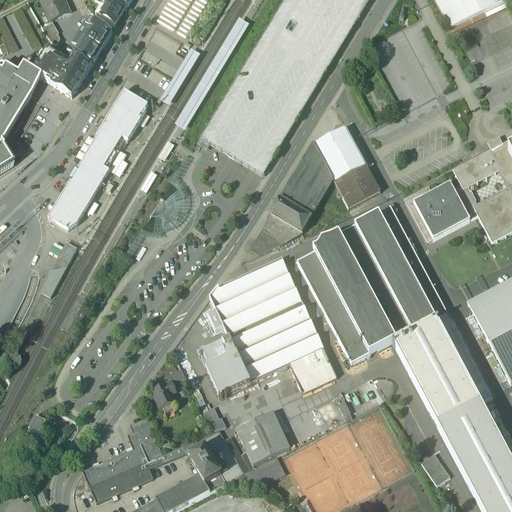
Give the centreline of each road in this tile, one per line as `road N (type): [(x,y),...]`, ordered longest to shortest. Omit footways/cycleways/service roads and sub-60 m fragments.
road 1 (unclassified): [(384,0),(243,233),(65,476),(62,511)]
road 2 (tertiary): [(129,41),(66,146),(0,210)]
